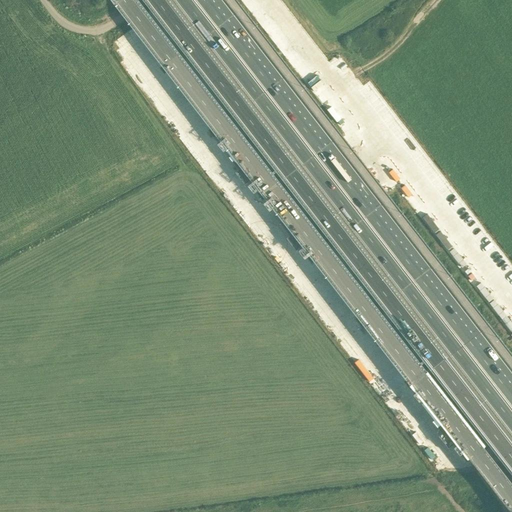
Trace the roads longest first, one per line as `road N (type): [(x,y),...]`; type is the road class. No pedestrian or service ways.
road 1 (motorway): [(124,0),(511,498)]
road 2 (motorway): [(157,0),(511,456)]
road 3 (track): [(419,421),(156,79),(156,51),(199,0)]
road 4 (motorway): [(511,406),(194,0)]
road 5 (track): [(283,0),(347,72),(377,61),(436,0)]
